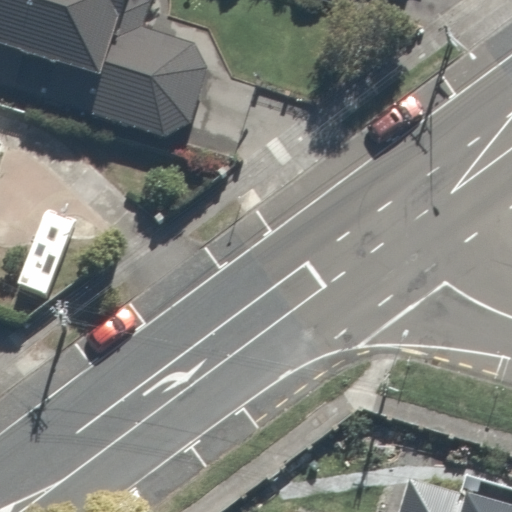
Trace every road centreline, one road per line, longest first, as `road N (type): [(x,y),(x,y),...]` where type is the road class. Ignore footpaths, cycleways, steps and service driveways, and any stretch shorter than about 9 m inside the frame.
road 1 (tertiary): [(336,267),(1,511)]
road 2 (tertiary): [(511,135),(336,267)]
road 3 (residential): [(336,267),(511,320)]
